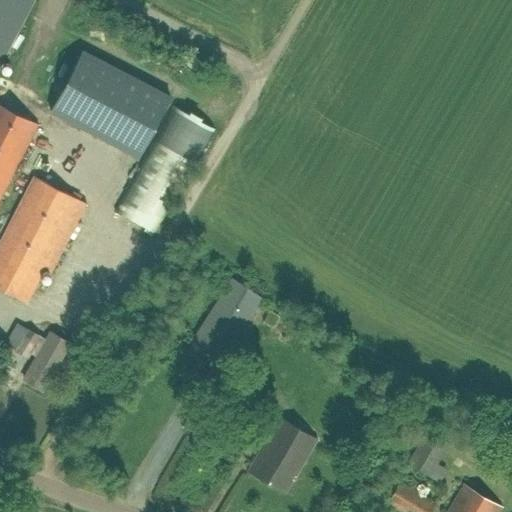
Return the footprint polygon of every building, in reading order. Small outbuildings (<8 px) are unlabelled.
[(0,0),(0,198),(39,125),(0,104),(0,62),(32,0),(0,0)] [(82,55),(52,114),(141,160),(171,101),(82,55)] [(156,140),(115,210),(154,232),(193,162),(156,140)] [(0,289),(26,303),(44,268),(51,272),(87,204),(33,176),(0,240),(0,289)] [(222,360),(241,330),(262,299),(230,277),(190,339),(222,360)] [(270,309),(262,321),(272,328),(280,315),(270,309)] [(23,379),(41,390),(68,342),(50,332),(45,340),(19,325),(6,346),(28,358),(31,352),(37,356),(23,379)] [(211,407),(198,430),(240,455),(252,434),(211,407)] [(278,416),(247,469),(285,491),(316,438),(278,416)] [(448,470),(437,463),(449,442),(430,431),(411,466),(418,469),(440,483),(448,470)] [(399,480),(386,503),(400,511),(431,511),(437,503),(399,480)] [(499,511),(502,507),(463,484),(446,511),(499,511)]
